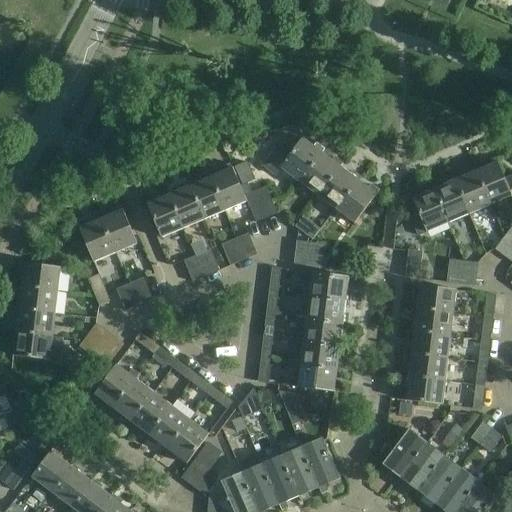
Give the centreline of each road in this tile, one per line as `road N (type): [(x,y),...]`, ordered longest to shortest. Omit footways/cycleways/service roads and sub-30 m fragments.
road 1 (tertiary): [(0,202),(108,0)]
road 2 (residential): [(511,78),(380,33),(371,21),(376,0)]
